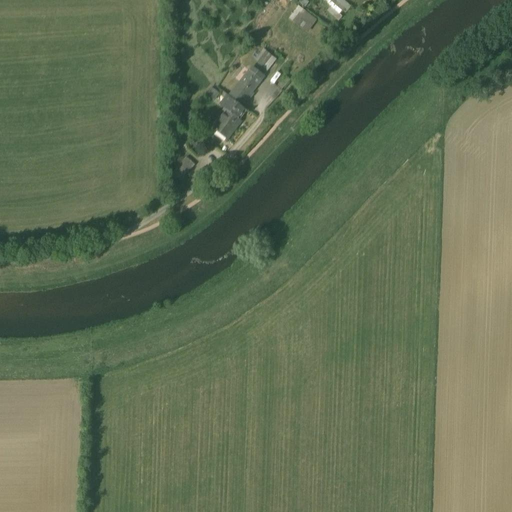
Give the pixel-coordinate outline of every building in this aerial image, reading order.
[(344,8),(334,0),(323,0),(339,14),(344,8)] [(316,20),(301,9),(293,20),(308,31),(316,20)] [(266,52),(258,63),(262,68),(272,56),(266,52)] [(249,71),(229,96),(242,106),(243,104),(242,104),(249,96),(251,98),(254,94),(252,92),(261,80),(263,76),(253,68),(250,71),(249,71)] [(286,77),(277,87),(281,91),(290,80),(286,77)] [(274,85),(268,93),(275,99),(282,92),(274,85)] [(229,96),(228,95),(220,105),(226,110),(213,128),(216,130),(216,131),(217,131),(228,139),(242,121),(240,120),(247,111),(241,106),(242,106),(229,96)] [(184,160),(176,168),(176,169),(172,173),(181,181),(193,168),(184,160)]
